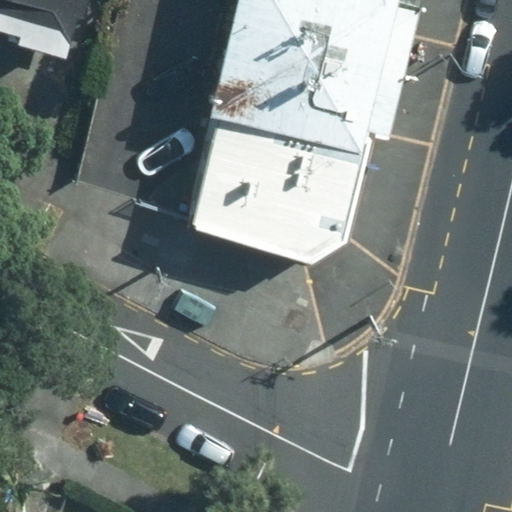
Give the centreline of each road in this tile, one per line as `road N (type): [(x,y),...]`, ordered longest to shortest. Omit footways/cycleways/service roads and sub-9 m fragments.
road 1 (residential): [(449,467),(286,429),(207,400),(0,288)]
road 2 (tertiary): [(511,199),(449,467)]
